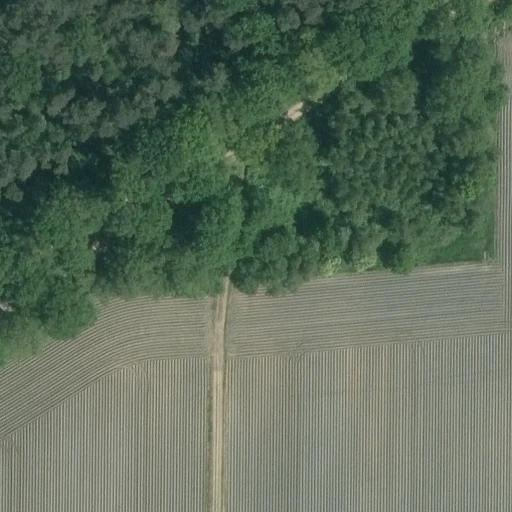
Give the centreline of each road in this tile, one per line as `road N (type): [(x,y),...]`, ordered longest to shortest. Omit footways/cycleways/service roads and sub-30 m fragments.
road 1 (track): [(216,511),(218,297),(235,208),(214,167)]
road 2 (track): [(214,167),(474,0)]
road 3 (track): [(0,310),(214,167)]
